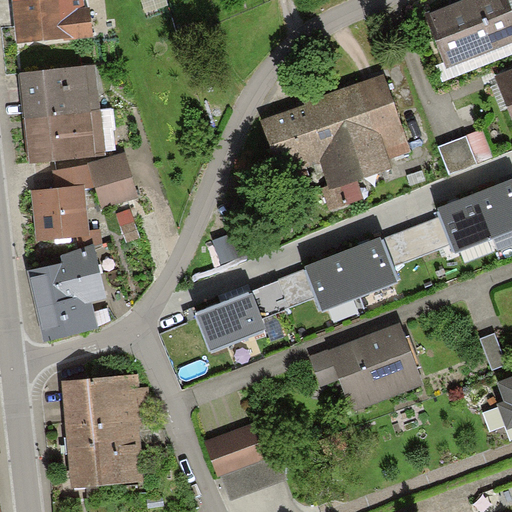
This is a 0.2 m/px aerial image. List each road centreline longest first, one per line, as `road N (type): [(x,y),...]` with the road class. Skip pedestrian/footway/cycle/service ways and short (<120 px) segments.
road 1 (residential): [(365,0),(256,80),(172,279),(129,337)]
road 2 (unknown): [(150,309),(511,160)]
road 3 (residential): [(129,337),(156,374),(216,511)]
road 4 (unknown): [(367,511),(511,463)]
road 5 (tertiary): [(31,511),(11,366)]
road 6 (residential): [(129,337),(11,366)]
